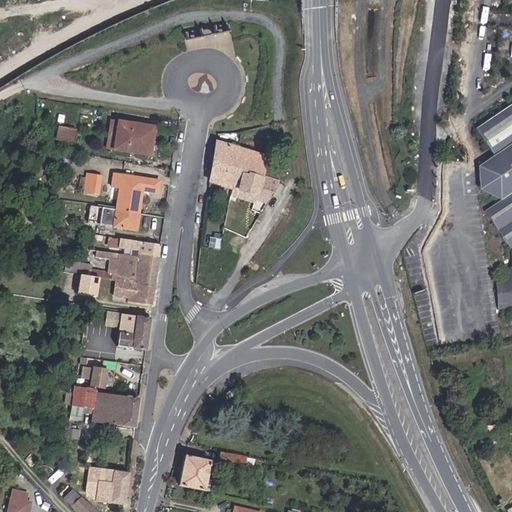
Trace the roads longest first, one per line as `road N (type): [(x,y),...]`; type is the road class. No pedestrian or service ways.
road 1 (secondary): [(449,480),(375,253)]
road 2 (secondary): [(449,480),(362,275)]
road 3 (secondary): [(319,73),(315,94),(351,262)]
road 4 (secondary): [(375,253),(319,73)]
road 5 (unknown): [(465,234),(428,268),(437,316),(450,335),(478,333),(477,299)]
road 6 (secondary): [(232,356),(311,358),(388,406)]
road 7 (residential): [(187,193),(156,351)]
road 8 (secondary): [(345,265),(254,302),(207,338)]
road 9 (residential): [(207,338),(184,294),(187,193)]
road 10 (residential): [(199,106),(221,98),(227,82),(208,58),(192,59),(177,78),(192,104)]
road 11 (secondary): [(232,356),(354,288)]
road 12 (secondary): [(354,288),(388,406)]
road 13 (secondary): [(388,406),(446,511)]
